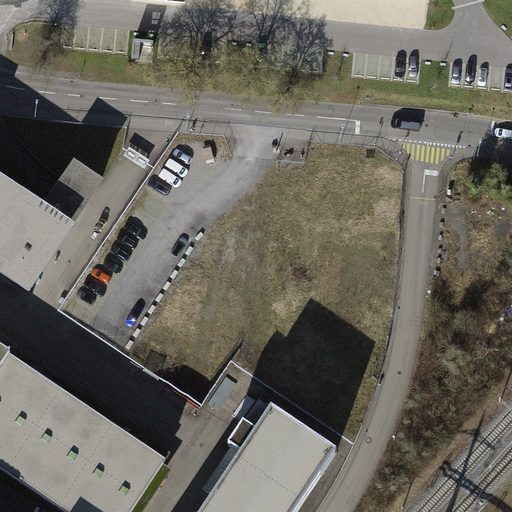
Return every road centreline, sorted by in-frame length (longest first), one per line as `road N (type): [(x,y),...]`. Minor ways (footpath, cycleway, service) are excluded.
road 1 (unclassified): [(430,126),(0,85)]
road 2 (unclassified): [(339,511),(379,435),(404,353),(430,126)]
